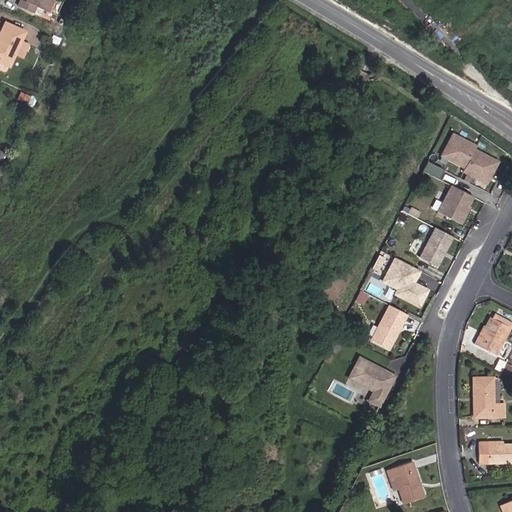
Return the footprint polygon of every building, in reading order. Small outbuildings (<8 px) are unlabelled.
[(47,12),(52,0),(25,0),(25,1),(21,0),(19,0),(17,6),(33,13),(36,7),(42,10),(47,12)] [(39,16),(42,10),(36,7),(33,13),(39,16)] [(21,40),(25,32),(5,23),(0,33),(0,59),(9,64),(10,64),(14,54),(21,40)] [(24,58),(30,44),(21,40),(14,54),(24,58)] [(6,71),(9,64),(0,59),(0,70),(3,72),(6,71)] [(27,104),(30,98),(20,93),(17,100),(27,104)] [(484,182),(495,161),(472,149),(474,146),(452,135),(442,156),(463,167),(461,170),(484,182)] [(444,171),(427,162),(422,171),(439,180),(444,171)] [(466,210),(473,197),(451,186),(437,213),(460,224),(467,211),(466,210)] [(437,269),(453,238),(435,229),(419,260),(437,269)] [(377,271),(383,258),(379,256),(372,269),(377,271)] [(413,283),(415,278),(407,274),(411,267),(395,258),(383,282),(398,290),(396,295),(420,308),(428,291),(413,283)] [(411,267),(407,274),(415,278),(419,271),(411,267)] [(368,292),(386,298),(389,290),(371,284),(368,292)] [(364,305),(367,299),(359,295),(356,301),(364,305)] [(396,337),(407,315),(389,306),(372,340),(390,349),(394,342),(393,339),(394,336),(396,337)] [(511,324),(494,315),(492,319),(509,327),(511,324)] [(494,355),(509,327),(492,319),(490,318),(484,328),(482,327),(473,344),(494,355)] [(340,351),(344,342),(338,339),(334,348),(340,351)] [(380,407),(396,377),(378,368),(377,370),(373,368),(374,366),(360,359),(350,379),(375,392),(370,401),(380,407)] [(501,371),(504,365),(498,361),(494,368),(501,371)] [(499,405),(498,379),(497,378),(496,378),(473,378),(473,417),(503,416),(503,405),(499,405)] [(511,463),(511,444),(488,445),(488,442),(478,442),(478,463),(511,463)] [(423,497),(412,462),(391,469),(398,489),(403,504),(423,497)] [(398,489),(391,469),(386,471),(392,491),(398,489)] [(511,511),(511,499),(500,505),(503,511),(511,511)]
